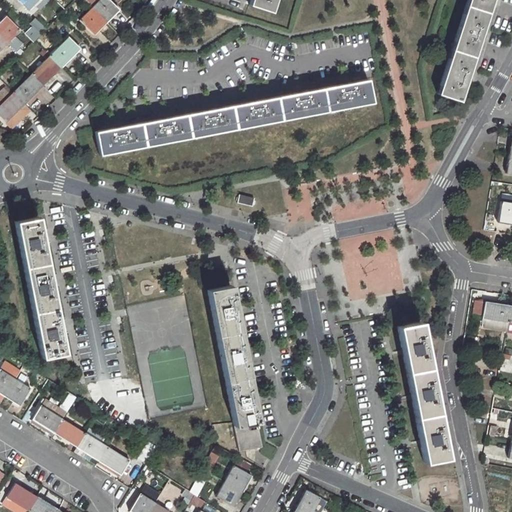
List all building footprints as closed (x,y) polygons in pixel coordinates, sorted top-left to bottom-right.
[(18,0),(28,9),(37,0),(18,0)] [(108,0),(100,0),(92,8),(106,22),(119,10),(108,0)] [(250,0),(249,5),(271,12),(275,0),(250,0)] [(466,0),(436,94),(460,101),(466,83),(467,83),(468,80),(469,77),(468,76),(480,39),(481,39),(483,35),(484,32),(482,32),(492,0),(466,0)] [(92,8),(80,20),(93,34),(106,22),(92,8)] [(6,16),(0,22),(0,34),(8,42),(20,30),(6,16)] [(35,43),(46,27),(34,19),(23,35),(35,43)] [(69,37),(50,56),(62,67),(80,48),(69,37)] [(50,56),(32,74),(43,85),(62,67),(50,56)] [(32,74),(13,92),(25,104),(43,85),(32,74)] [(162,117),(159,117),(160,119),(121,126),(121,125),(114,126),(114,128),(94,132),(99,155),(372,103),(367,79),(347,83),(347,81),(343,82),(340,82),(340,84),(302,92),(302,90),(298,91),(294,91),(295,93),(257,100),(257,98),(252,99),(249,100),(249,102),(211,109),(211,107),(207,108),(205,109),(205,111),(166,118),(166,116),(162,117)] [(13,92),(0,105),(0,116),(6,123),(25,104),(13,92)] [(252,207),(254,198),(239,194),(237,202),(252,207)] [(511,204),(500,202),(496,222),(511,224),(511,204)] [(37,217),(14,221),(41,357),(64,352),(60,334),(63,333),(61,326),(58,326),(51,289),(54,288),(53,281),(49,282),(42,244),(45,243),(44,235),(41,236),(37,217)] [(251,395),(243,356),(247,356),(245,348),(242,349),(234,311),(238,310),(236,303),(233,304),(229,285),(206,290),(238,451),(261,446),(252,402),(256,401),(254,394),(251,395)] [(482,318),(488,319),(507,322),(510,305),(484,301),(482,318)] [(446,457),(442,438),(446,437),(444,430),(441,431),(433,393),(437,392),(435,385),(432,385),(424,348),(428,347),(426,339),(423,340),(419,321),(397,326),(423,462),(446,457)] [(0,369),(17,377),(21,368),(4,360),(0,368),(0,369)] [(0,370),(0,393),(4,396),(14,379),(0,370)] [(14,379),(4,396),(18,405),(29,389),(14,379)] [(39,405),(31,419),(53,433),(62,420),(39,405)] [(83,433),(62,420),(53,433),(75,447),(83,433)] [(83,433),(75,447),(97,461),(106,447),(83,433)] [(146,463),(154,445),(146,441),(138,459),(146,463)] [(106,447),(97,461),(119,475),(128,461),(106,447)] [(211,472),(219,456),(210,452),(202,468),(211,472)] [(232,466),(223,481),(241,491),(250,476),(232,466)] [(196,478),(190,493),(198,496),(204,482),(196,478)] [(223,481),(215,496),(233,506),(241,491),(223,481)] [(14,482),(6,496),(27,510),(36,496),(14,482)] [(305,490),(292,511),(310,511),(319,497),(305,490)] [(185,491),(181,500),(200,509),(204,500),(185,491)] [(139,493),(129,510),(131,511),(147,511),(154,503),(139,493)] [(36,496),(27,510),(30,511),(56,511),(58,509),(36,496)] [(168,511),(154,503),(147,511),(168,511)]
